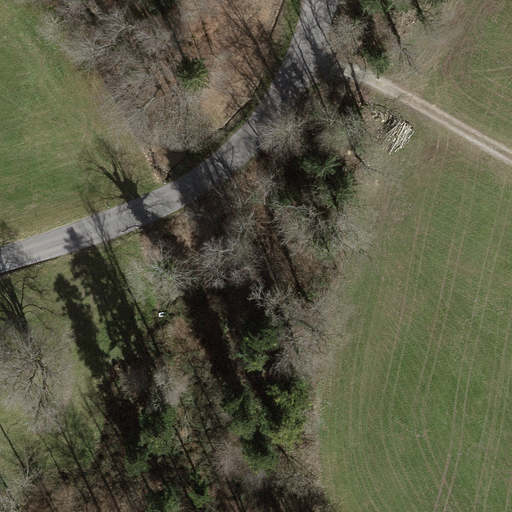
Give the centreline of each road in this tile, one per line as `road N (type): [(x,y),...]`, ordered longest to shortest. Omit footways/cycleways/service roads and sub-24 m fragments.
road 1 (unclassified): [(0,261),(203,182),(252,132),(307,44)]
road 2 (track): [(307,44),(511,157)]
